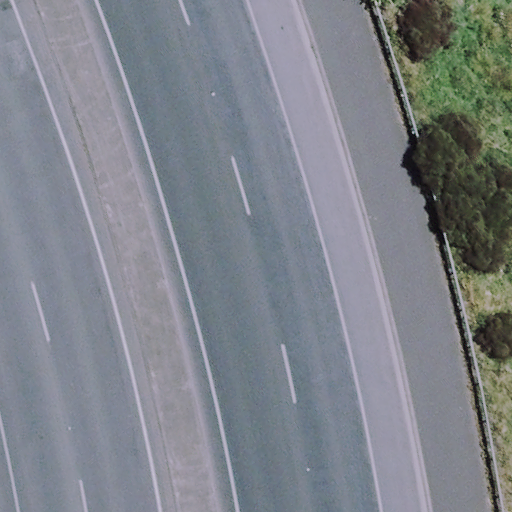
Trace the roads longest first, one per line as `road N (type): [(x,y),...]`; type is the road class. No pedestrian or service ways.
road 1 (secondary): [(179,0),(221,117),(297,397),(313,511)]
road 2 (secondary): [(78,511),(41,324),(0,195)]
